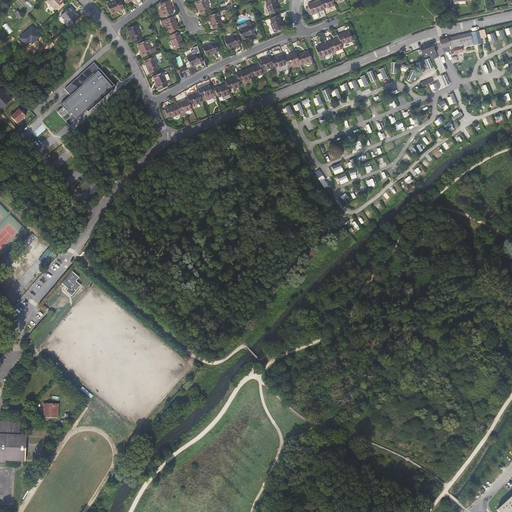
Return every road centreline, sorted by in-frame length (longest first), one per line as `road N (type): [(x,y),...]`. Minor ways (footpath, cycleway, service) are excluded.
road 1 (residential): [(511,14),(419,36),(166,142)]
road 2 (residential): [(298,30),(149,104)]
road 3 (residential): [(100,209),(19,331)]
